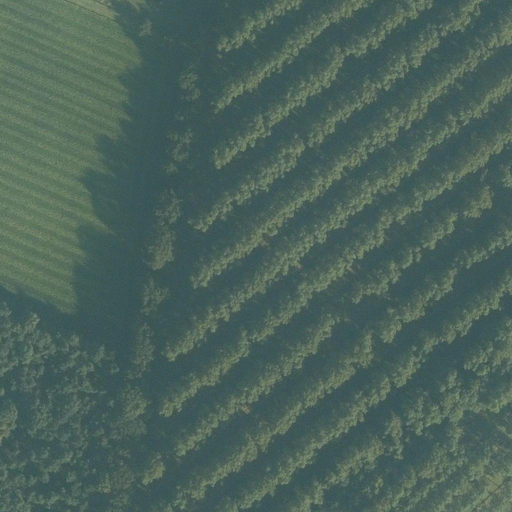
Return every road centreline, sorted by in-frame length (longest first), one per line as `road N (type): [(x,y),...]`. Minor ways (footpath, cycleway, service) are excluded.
road 1 (track): [(123,511),(209,54)]
road 2 (track): [(209,54),(77,0)]
